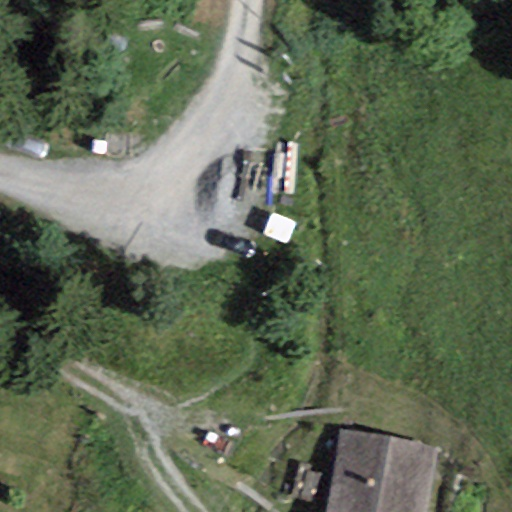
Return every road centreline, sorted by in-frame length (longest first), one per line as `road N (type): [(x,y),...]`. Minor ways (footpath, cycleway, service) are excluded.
road 1 (track): [(181,184),(218,143),(248,0)]
road 2 (track): [(0,168),(131,194),(181,184)]
road 3 (track): [(0,316),(137,416)]
